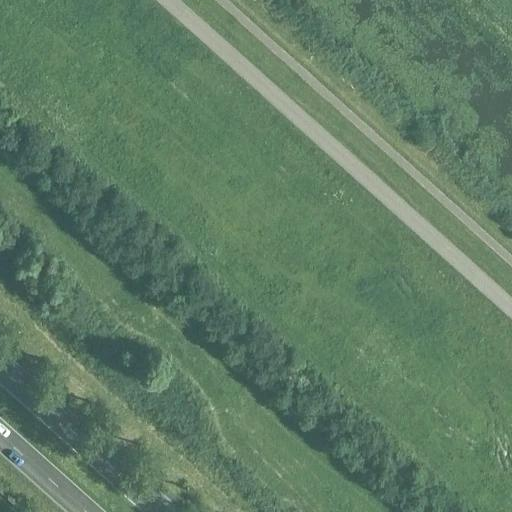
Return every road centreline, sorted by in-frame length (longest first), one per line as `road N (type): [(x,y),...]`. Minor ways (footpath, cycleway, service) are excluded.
road 1 (unclassified): [(511,312),(163,0)]
road 2 (trunk): [(166,511),(0,363)]
